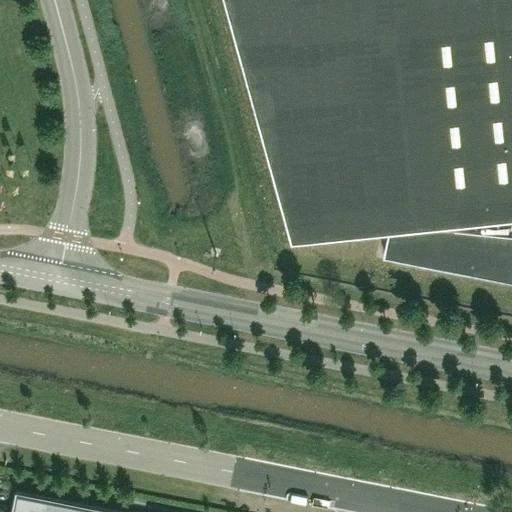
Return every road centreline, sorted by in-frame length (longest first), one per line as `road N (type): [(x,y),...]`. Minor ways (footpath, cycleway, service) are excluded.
road 1 (unclassified): [(58,287),(511,378)]
road 2 (unclassified): [(511,359),(62,269)]
road 3 (unclassified): [(423,511),(0,426)]
road 4 (unclassified): [(54,0),(79,116),(68,236)]
